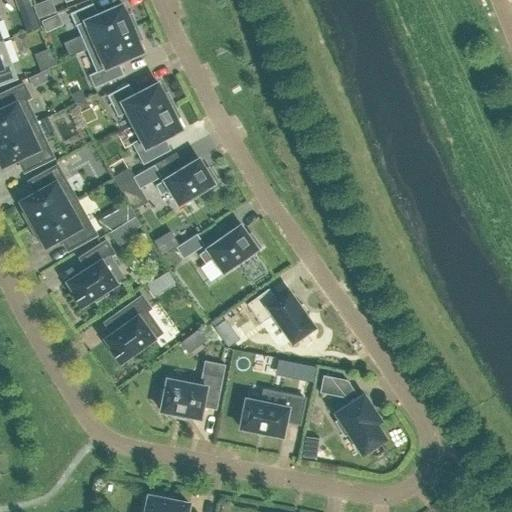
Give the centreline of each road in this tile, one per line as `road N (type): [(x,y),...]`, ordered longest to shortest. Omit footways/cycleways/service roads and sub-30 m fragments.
road 1 (residential): [(163,0),(234,144),(421,420),(429,452),(423,476)]
road 2 (residential): [(0,267),(89,422),(125,448),(390,497),(423,476)]
